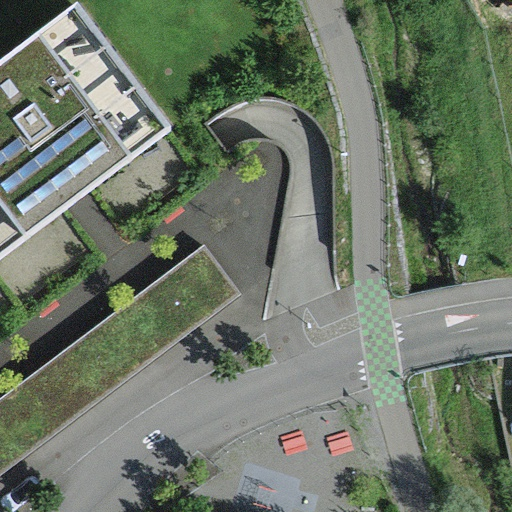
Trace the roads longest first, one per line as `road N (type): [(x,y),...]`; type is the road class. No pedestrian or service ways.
road 1 (residential): [(379,345),(180,428),(79,511)]
road 2 (unclassified): [(379,345),(511,321)]
